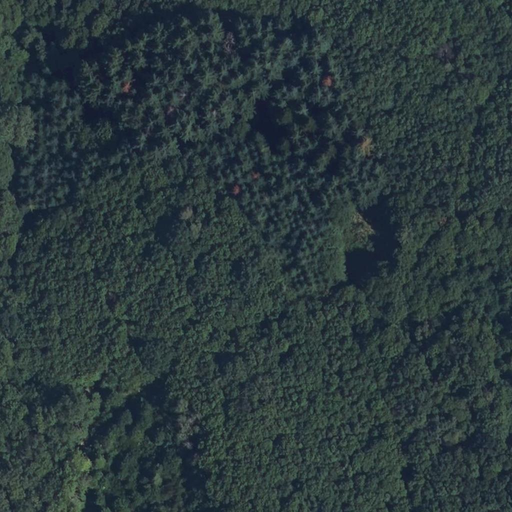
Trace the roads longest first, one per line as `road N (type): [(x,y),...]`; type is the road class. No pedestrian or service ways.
road 1 (track): [(511,83),(484,117),(460,209),(424,248),(257,321),(182,367),(87,445),(23,511)]
road 2 (track): [(0,45),(20,60),(78,66),(264,0)]
